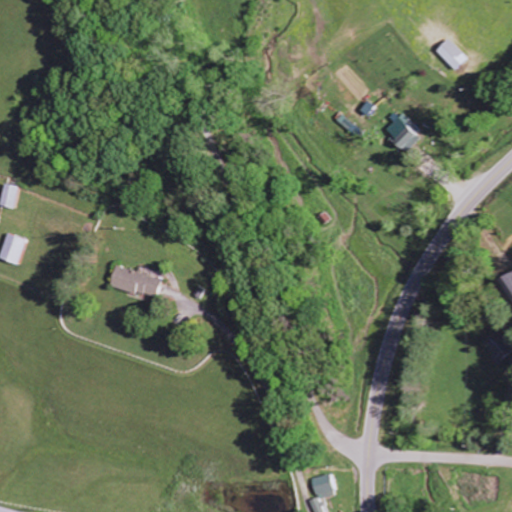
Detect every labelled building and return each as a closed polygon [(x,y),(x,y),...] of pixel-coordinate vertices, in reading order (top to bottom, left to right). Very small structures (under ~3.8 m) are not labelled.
[(464,72),(476,61),(456,41),(445,52),(464,72)] [(391,131),(414,152),(427,137),(404,116),(391,131)] [(27,188),(11,184),(6,206),(21,210),(27,188)] [(26,266),(33,240),(13,235),(6,260),(26,266)] [(172,282),(125,268),(119,287),(166,301),(172,282)] [(487,344),(502,364),(511,356),(511,346),(502,333),(487,344)] [(321,499),(342,495),(338,475),(317,479),(321,499)] [(328,511),(324,498),(313,502),(316,511),(328,511)]
